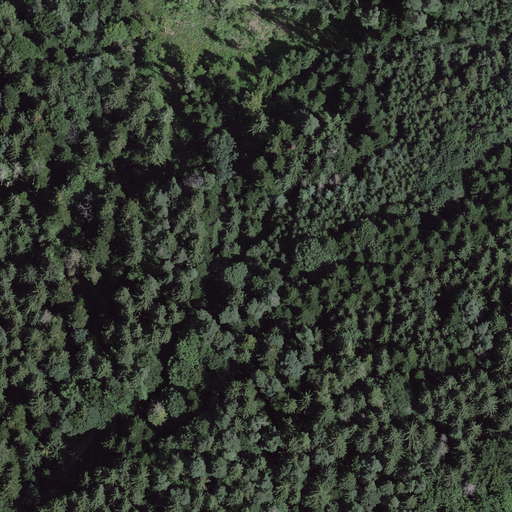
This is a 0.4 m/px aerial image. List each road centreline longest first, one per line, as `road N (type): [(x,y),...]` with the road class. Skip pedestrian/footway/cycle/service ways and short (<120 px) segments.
road 1 (track): [(78,452),(60,419),(134,195),(325,60),(458,0)]
road 2 (track): [(39,511),(78,452),(246,291),(511,151)]
